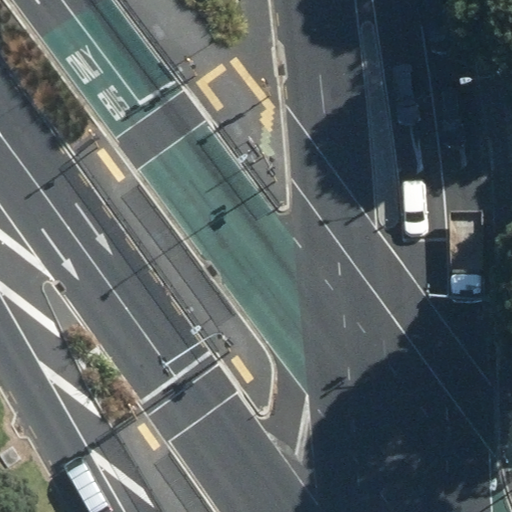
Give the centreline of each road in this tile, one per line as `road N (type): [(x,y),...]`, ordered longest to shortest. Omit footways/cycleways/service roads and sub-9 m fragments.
road 1 (primary): [(0,96),(285,511)]
road 2 (tertiary): [(421,0),(433,51),(447,231),(444,347),(400,453)]
road 3 (tertiary): [(400,453),(341,217),(320,0)]
road 4 (primary): [(103,511),(0,327)]
